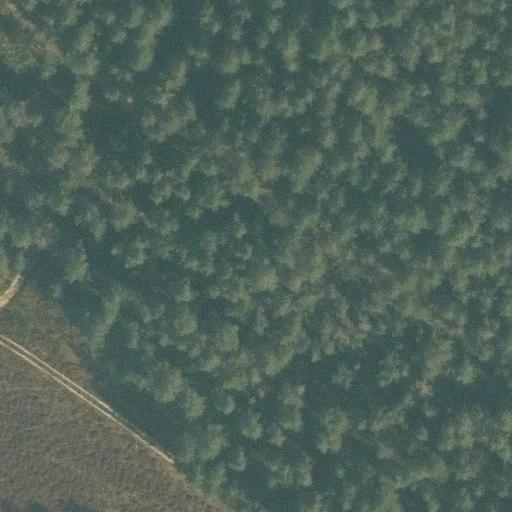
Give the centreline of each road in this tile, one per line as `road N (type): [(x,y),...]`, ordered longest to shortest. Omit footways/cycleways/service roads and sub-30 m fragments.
road 1 (track): [(511,299),(137,41),(90,0)]
road 2 (track): [(355,511),(0,272)]
